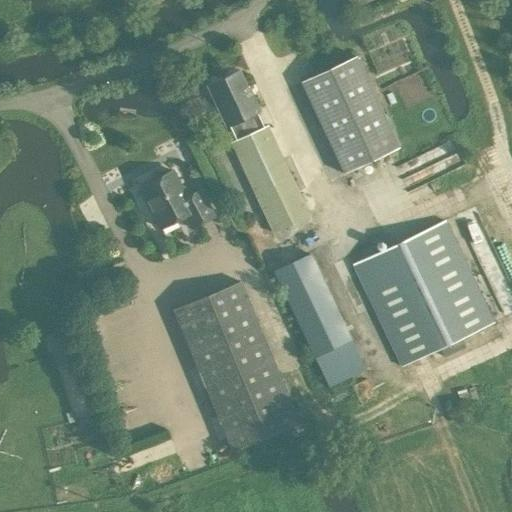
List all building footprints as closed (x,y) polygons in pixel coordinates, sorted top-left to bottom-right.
[(398,147),(355,56),(300,82),(344,173),(398,147)] [(309,216),(268,127),(267,126),(265,127),(239,71),(207,86),(226,126),(229,125),(236,141),(233,142),(273,233),(309,216)] [(186,197),(172,170),(138,187),(160,228),(184,216),(191,228),(214,216),(201,190),(186,197)] [(445,220),(353,264),(401,366),(493,322),(445,220)] [(310,253),(273,271),(314,357),(315,358),(351,340),(310,253)] [(172,309),(232,451),(299,423),(240,281),(172,309)]
